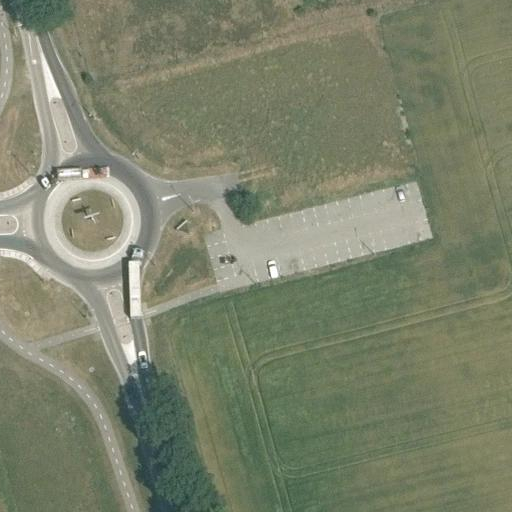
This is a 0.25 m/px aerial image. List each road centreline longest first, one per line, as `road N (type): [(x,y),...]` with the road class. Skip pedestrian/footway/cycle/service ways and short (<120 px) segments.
road 1 (primary): [(145,413),(129,266)]
road 2 (primary): [(88,279),(145,413)]
road 3 (primary): [(129,266),(148,237),(147,203),(129,176),(96,163)]
road 4 (primary): [(96,163),(38,44)]
road 5 (primary): [(38,44),(55,175)]
